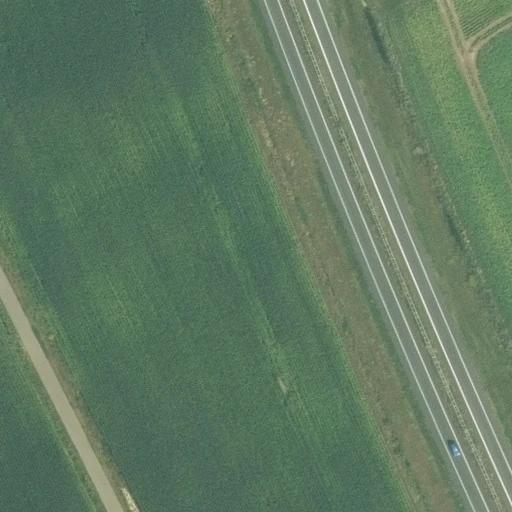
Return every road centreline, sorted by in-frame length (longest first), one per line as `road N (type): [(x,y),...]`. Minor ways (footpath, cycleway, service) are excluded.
road 1 (trunk): [(270,0),(481,511)]
road 2 (trunk): [(511,482),(418,279),(311,0)]
road 3 (unclassified): [(0,278),(114,511)]
